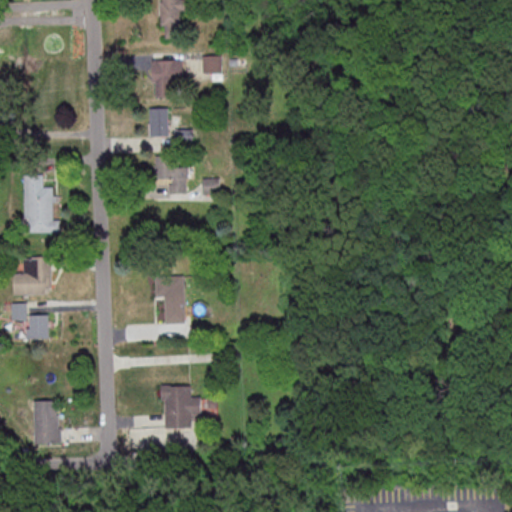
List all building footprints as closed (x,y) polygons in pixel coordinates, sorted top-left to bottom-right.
[(181,9),(191,9),(190,0),(161,0),(162,37),(182,37),(181,9)] [(223,54),(204,54),(204,72),(223,72),(223,54)] [(182,59),(154,59),(154,96),(182,96),(182,59)] [(170,107),(151,107),(151,135),(170,135),(170,107)] [(176,129),(176,144),(195,144),(195,129),(176,129)] [(189,192),(189,166),(176,166),(176,155),(156,155),(156,178),(169,178),(169,192),(189,192)] [(23,173),(23,217),(27,217),(27,232),(59,231),(59,218),(52,218),(52,185),(41,185),(41,173),(23,173)] [(219,192),(219,178),(204,178),(204,192),(219,192)] [(52,293),(52,256),(26,256),(26,270),(15,270),(15,293),(52,293)] [(167,322),(186,322),(187,284),(160,283),(159,295),(167,295),(167,322)] [(26,313),(26,303),(15,303),(15,318),(28,318),(28,337),(50,337),(50,313),(26,313)] [(159,383),(190,383),(190,394),(199,394),(199,412),(189,412),(190,426),(164,426),(163,397),(159,397),(159,383)] [(58,400),(36,400),(36,443),(58,443),(58,400)]
